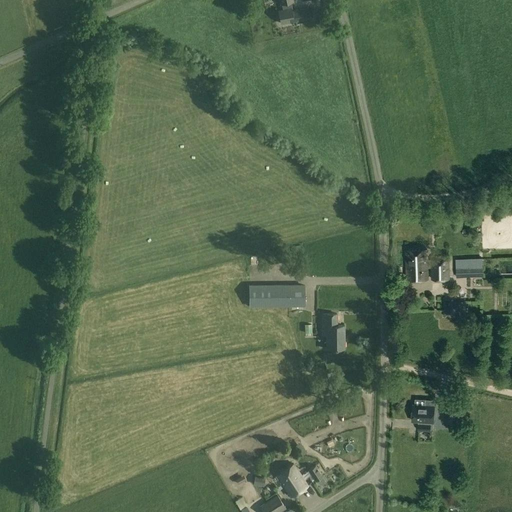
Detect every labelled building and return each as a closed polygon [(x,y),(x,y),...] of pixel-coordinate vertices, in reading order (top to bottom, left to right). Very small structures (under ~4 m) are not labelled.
[(279,0),(280,4),(282,4),(283,10),(279,11),(282,24),(311,17),(309,7),(292,11),(290,2),(293,1),(293,0),(279,0)] [(427,248),(406,249),(407,279),(428,279),(428,268),(432,268),(432,279),(449,279),(448,259),(427,260),(427,248)] [(274,252),(274,266),(285,266),(286,252),(274,252)] [(455,259),(456,278),(484,276),(483,257),(455,259)] [(304,286),(250,286),(250,307),(304,307),(304,286)] [(448,317),(468,316),(468,301),(448,302),(448,317)] [(326,334),(326,348),(344,348),(344,324),(337,324),(337,314),(323,314),(323,334),(326,334)] [(415,405),(413,405),(412,421),(419,421),(418,429),(430,430),(431,422),(434,422),(434,406),(425,405),(425,399),(415,399),(415,405)] [(466,405),(449,406),(449,422),(466,422),(466,405)] [(459,461),(459,447),(438,446),(438,460),(459,461)] [(288,467),(293,458),(287,454),(282,463),(288,467)] [(308,485),(294,463),(277,474),(291,496),(308,485)] [(309,470),(316,481),(323,476),(317,465),(309,470)] [(263,511),(280,511),(286,508),(278,494),(260,506),(263,511)]
